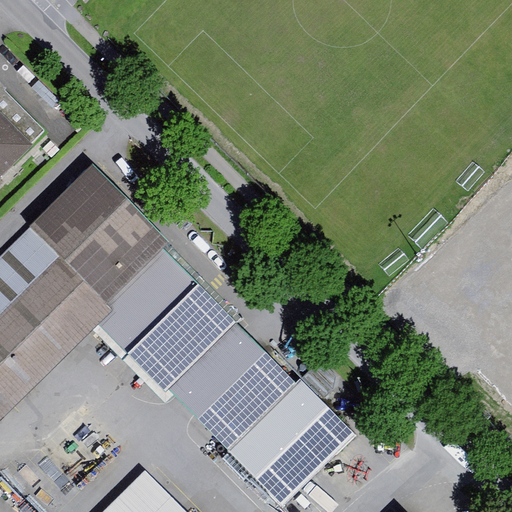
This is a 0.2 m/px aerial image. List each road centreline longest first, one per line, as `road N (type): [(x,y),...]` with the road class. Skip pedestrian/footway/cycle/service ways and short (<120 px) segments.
road 1 (tertiary): [(11,0),(511,511)]
road 2 (unknown): [(298,294),(160,437)]
